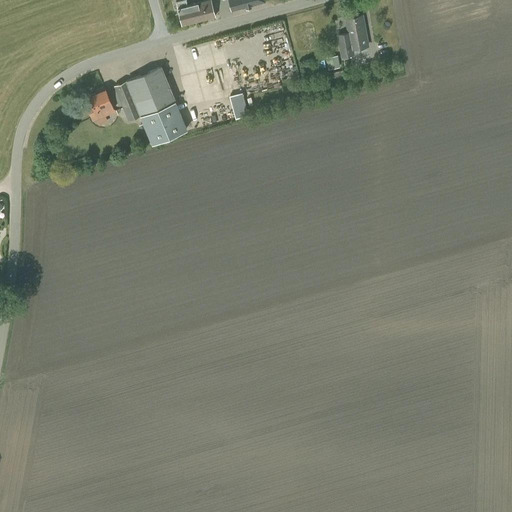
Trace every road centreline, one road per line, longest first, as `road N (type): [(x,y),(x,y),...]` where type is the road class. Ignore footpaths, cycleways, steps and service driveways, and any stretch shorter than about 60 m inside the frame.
road 1 (tertiary): [(15,187),(20,138),(45,91),(81,65),(162,40)]
road 2 (tertiary): [(162,40),(317,0)]
road 3 (tertiary): [(0,342),(15,187)]
